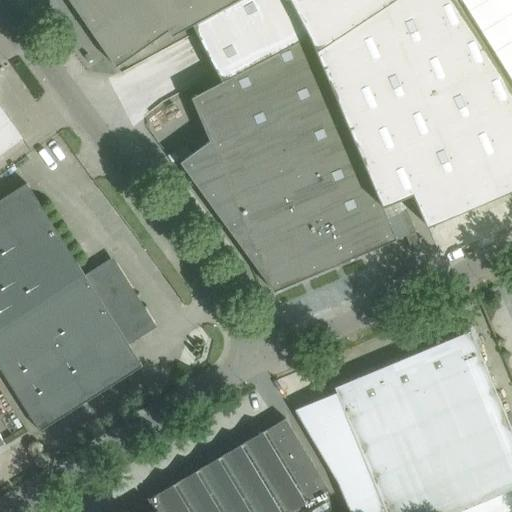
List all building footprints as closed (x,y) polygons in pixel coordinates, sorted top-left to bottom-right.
[(69,0),(116,67),(169,31),(172,36),(190,27),(239,0),(69,0)] [(290,0),(239,0),(190,27),(221,82),(192,98),(210,141),(180,162),(248,255),(257,251),(274,292),(397,240),(383,206),(319,57),(310,35),(290,0)] [(320,57),(383,206),(413,194),(414,193),(414,194),(428,226),(511,190),(511,89),(453,0),(303,0),(321,32),(330,53),(320,57)] [(0,105),(0,155),(23,139),(0,105)] [(0,199),(0,368),(40,431),(143,366),(128,343),(148,331),(149,330),(150,328),(151,327),(152,325),(152,323),(152,321),(151,319),(150,317),(148,316),(147,316),(146,315),(144,315),(130,292),(133,290),(117,266),(116,265),(114,263),(112,262),(110,262),(109,262),(107,263),(105,263),(85,276),(27,183),(0,199)] [(406,210),(399,213),(408,235),(416,232),(406,210)] [(511,431),(470,331),(335,387),(341,403),(338,404),(341,410),(343,408),(386,511),(456,511),(511,489),(511,431)] [(310,511),(305,503),(328,489),(323,482),(326,481),(323,476),(324,476),(320,469),(317,471),(285,418),(151,498),(150,497),(148,498),(155,511),(153,511),(129,511),(128,511),(126,511),(310,511)]
